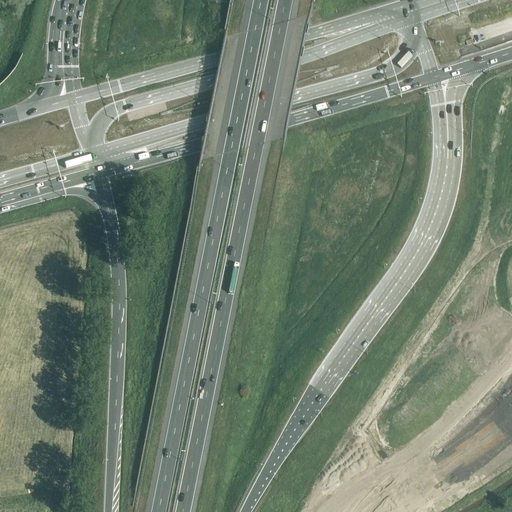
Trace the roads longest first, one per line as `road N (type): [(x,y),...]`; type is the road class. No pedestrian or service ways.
road 1 (motorway): [(259,0),(157,511)]
road 2 (motorway): [(181,511),(282,0)]
road 3 (motorway): [(245,511),(421,237),(443,161),(436,76)]
road 4 (motorway): [(97,173),(436,76)]
road 5 (motorway): [(409,12),(74,99)]
road 6 (motorway): [(97,126),(144,139),(427,58)]
road 7 (motorway): [(97,173),(118,296),(109,511)]
road 8 (motorway): [(409,12),(318,53),(125,105),(97,126)]
road 9 (motorway): [(386,511),(511,431)]
